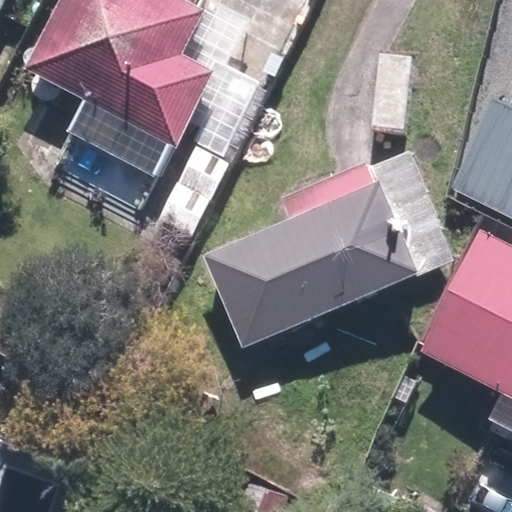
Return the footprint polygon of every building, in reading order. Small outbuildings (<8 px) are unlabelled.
[(0,0),(0,17),(8,0),(0,0)] [(65,0),(28,73),(86,103),(70,133),(155,178),(171,147),(181,152),(219,79),(185,61),(209,17),(176,0),(65,0)] [(511,111),(495,103),(452,190),(511,220),(511,111)] [(354,306),(456,263),(409,152),(285,204),(293,223),(205,260),(245,352),(317,322),(321,331),(358,315),(354,306)] [(511,248),(484,234),(422,355),(511,401),(511,248)]
